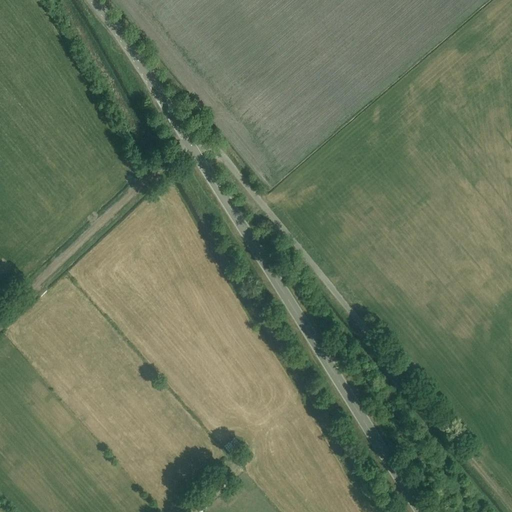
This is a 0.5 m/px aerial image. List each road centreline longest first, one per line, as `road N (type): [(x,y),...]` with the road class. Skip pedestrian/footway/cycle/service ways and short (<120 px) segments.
road 1 (unclassified): [(420,511),(162,100),(88,0)]
road 2 (track): [(0,319),(189,143)]
